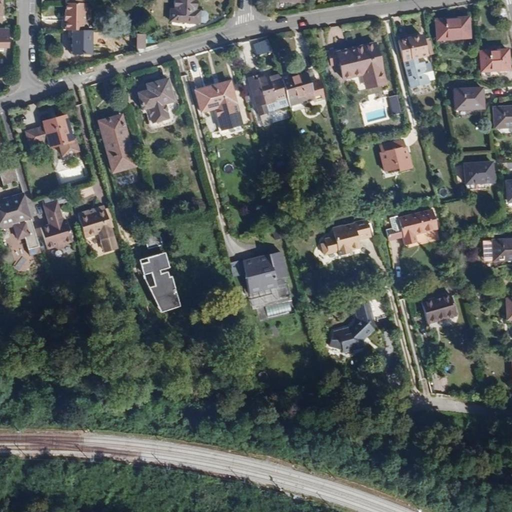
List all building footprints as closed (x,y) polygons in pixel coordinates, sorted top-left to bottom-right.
[(193,0),(173,0),(174,5),(176,6),(176,10),(170,10),(170,20),(186,21),(186,22),(195,23),(195,22),(203,22),(206,20),(206,14),(204,11),(193,11),(194,7),(196,7),(196,4),(196,1),(194,1),(193,0)] [(66,21),(66,30),(72,30),(83,30),(83,12),(86,12),(86,3),(84,3),(66,3),(66,8),(66,12),(66,21)] [(504,8),(496,9),(500,24),(508,22),(504,8)] [(455,19),(435,20),(437,40),(459,39),(469,38),(468,18),(455,19)] [(92,54),(92,30),(83,30),(72,30),(72,42),(72,54),(92,54)] [(136,34),(136,48),(144,48),(145,34),(136,34)] [(414,85),(429,82),(424,63),(418,65),(416,58),(427,55),(422,35),(413,38),(398,41),(403,60),(408,59),(414,85)] [(338,64),(342,80),(362,75),(368,73),(371,86),(385,83),(375,43),(355,49),(335,53),(338,64)] [(327,52),(330,66),(338,64),(335,53),(334,50),(327,52)] [(508,50),(480,52),(481,72),(500,70),(509,70),(508,59),(508,50)] [(247,78),(258,115),(266,112),(289,105),(281,81),(279,74),(275,75),(267,77),(261,78),(260,73),(255,75),(255,76),(247,78)] [(297,76),(281,81),(289,105),(291,112),(307,107),(306,101),(314,99),(314,101),(324,98),(318,80),(309,82),(306,73),(297,76)] [(365,88),(371,86),(368,73),(362,75),(365,88)] [(137,93),(141,110),(147,109),(151,124),(169,119),(165,104),(173,102),(167,79),(153,82),(145,84),(146,90),(137,93)] [(208,87),(194,90),(200,112),(235,103),(230,83),(214,87),(214,85),(208,87)] [(145,84),(135,86),(137,93),(146,90),(145,84)] [(482,88),(454,90),(455,110),(474,109),(483,108),(482,96),(482,88)] [(511,106),(493,108),(494,128),(511,126),(511,106)] [(48,141),(50,148),(59,145),(62,156),(78,151),(74,138),(71,139),(65,115),(54,118),(42,122),(44,126),(44,129),(45,130),(41,132),(39,127),(25,132),(29,147),(48,141)] [(97,122),(111,172),(133,166),(124,132),(126,131),(122,115),(109,119),(97,122)] [(391,142),(379,145),(382,155),(380,156),(384,171),(387,171),(397,168),(398,171),(411,168),(408,154),(406,154),(405,147),(403,139),(391,142)] [(492,162),(464,164),(465,184),(484,183),(493,182),(492,168),(492,162)] [(19,180),(15,166),(0,169),(0,176),(2,185),(19,180)] [(4,202),(0,202),(0,228),(17,224),(16,222),(31,218),(24,196),(4,202)] [(66,243),(73,241),(67,219),(64,220),(58,201),(51,203),(44,205),(49,220),(55,218),(56,222),(50,224),(41,227),(48,249),(55,246),(59,248),(64,247),(66,243)] [(154,207),(157,216),(163,215),(160,206),(154,207)] [(402,237),(405,246),(416,243),(414,235),(437,229),(432,210),(398,218),(397,216),(390,218),(392,229),(385,230),(388,240),(402,237)] [(92,214),(79,217),(84,238),(98,235),(100,241),(112,239),(105,211),(92,214)] [(370,235),(365,219),(352,222),(352,223),(343,226),(342,225),(331,228),(334,237),(324,239),(325,242),(321,244),(324,255),(338,251),(339,256),(350,253),(349,250),(359,247),(357,239),(370,235)] [(0,236),(19,231),(17,224),(0,228),(0,236)] [(511,239),(482,241),(481,242),(481,248),(482,248),(483,261),(493,261),(511,259),(511,239)] [(185,251),(155,258),(171,329),(203,321),(185,251)] [(260,255),(239,259),(241,272),(244,272),(248,291),(274,286),(273,279),(284,277),(280,252),(260,255)] [(22,270),(26,260),(20,257),(16,267),(22,270)] [(450,294),(421,303),(427,323),(456,315),(450,294)] [(364,302),(353,305),(358,320),(350,327),(333,332),(333,347),(340,349),(343,352),(364,347),(362,341),(372,331),(369,321),(371,320),(369,312),(367,313),(364,302)]
